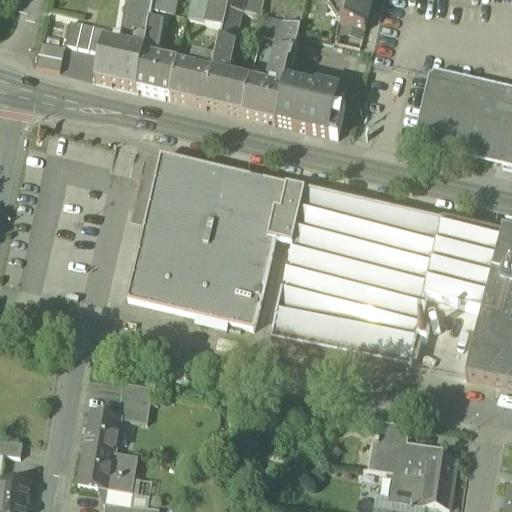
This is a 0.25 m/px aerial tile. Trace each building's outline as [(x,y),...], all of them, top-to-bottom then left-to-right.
[(94,85),(136,95),(142,61),(149,25),(151,17),(153,6),(153,3),(137,0),(131,0),(123,42),(135,44),(133,53),(103,46),(94,85)] [(188,0),(154,0),(153,3),(153,6),(167,9),(186,13),(188,0)] [(192,0),(188,25),(205,29),(211,3),(211,2),(202,0),(192,0)] [(242,17),(243,18),(246,2),(246,0),(229,0),(228,7),(227,14),(242,17)] [(340,28),(365,34),(372,0),(329,0),(329,1),(328,7),(329,7),(344,10),(340,27),(340,28)] [(264,6),(246,2),(243,18),(260,22),(264,6)] [(211,3),(205,29),(223,33),(227,14),(228,7),(211,3)] [(165,20),(167,9),(153,6),(151,17),(165,20)] [(344,10),(329,7),(327,12),(329,13),(338,27),(340,27),(344,10)] [(235,48),(242,17),(227,14),(223,33),(220,45),(235,48)] [(163,28),(165,20),(151,17),(149,25),(163,28)] [(260,41),(280,45),(284,27),(265,23),(260,41)] [(100,57),(105,34),(70,25),(65,48),(100,57)] [(149,25),(142,61),(156,64),(163,28),(149,25)] [(277,53),(293,59),(297,41),(300,31),(284,27),(280,45),(277,53)] [(220,45),(223,33),(205,29),(202,46),(219,49),(220,45)] [(214,71),(213,77),(220,79),(222,74),(229,75),(235,48),(220,45),(219,49),(216,62),(214,71)] [(64,52),(40,47),(35,70),(59,75),(64,52)] [(275,86),(273,92),(282,94),(284,86),(289,67),(291,68),(293,59),(277,53),(269,84),(275,86)] [(191,57),(190,62),(205,65),(203,75),(208,76),(210,70),(214,71),(216,62),(191,57)] [(136,95),(164,101),(172,68),(156,64),(142,61),(136,95)] [(205,111),(213,77),(208,76),(203,75),(205,65),(190,62),(188,71),(178,69),(170,103),(205,111)] [(164,101),(170,103),(178,69),(172,68),(164,101)] [(205,111),(242,120),(249,86),(220,79),(213,77),(205,111)] [(511,165),(511,98),(434,80),(419,144),(511,165)] [(273,127),(282,94),(273,92),(249,86),(242,120),(273,127)] [(314,93),(284,86),(282,94),(273,127),(338,142),(345,111),(336,109),(340,95),(315,89),(314,93)] [(254,333),(275,245),(287,190),(161,160),(143,235),(127,304),(254,333)] [(305,195),(287,190),(275,245),(293,249),(305,195)] [(293,249),(278,313),(415,340),(444,226),(306,194),(305,195),(293,249)] [(503,240),(444,226),(415,340),(408,370),(410,370),(417,341),(426,344),(429,333),(419,330),(426,302),(483,317),(503,240)] [(511,241),(503,240),(483,317),(480,329),(498,334),(507,297),(511,298),(511,241)] [(498,334),(506,336),(511,312),(511,298),(507,297),(498,334)] [(408,370),(415,340),(278,313),(271,343),(408,370)] [(466,382),(511,390),(511,338),(506,336),(498,334),(480,329),(466,382)] [(121,403),(149,407),(151,392),(123,388),(121,403)] [(149,407),(121,403),(117,422),(120,423),(146,427),(149,407)] [(90,418),(84,453),(114,459),(120,423),(117,422),(90,418)] [(393,479),(426,486),(430,461),(431,461),(433,452),(406,448),(409,431),(375,426),(372,443),(368,442),(368,445),(372,446),(376,447),(371,475),(393,479)] [(0,459),(2,460),(20,462),(22,448),(0,444),(0,459)] [(107,494),(108,494),(114,459),(84,453),(78,489),(107,494)] [(138,462),(114,459),(108,494),(107,494),(105,505),(105,508),(130,511),(135,484),(134,484),(138,462)] [(430,461),(426,486),(453,490),(457,465),(431,461),(430,461)] [(390,493),(424,498),(426,486),(393,479),(390,493)] [(147,511),(152,485),(135,484),(130,511),(135,511),(147,511)] [(0,485),(0,511),(26,511),(29,489),(0,485)] [(433,511),(449,511),(453,490),(426,486),(424,498),(423,510),(433,511)] [(503,511),(511,511),(511,492),(507,492),(503,511)]
